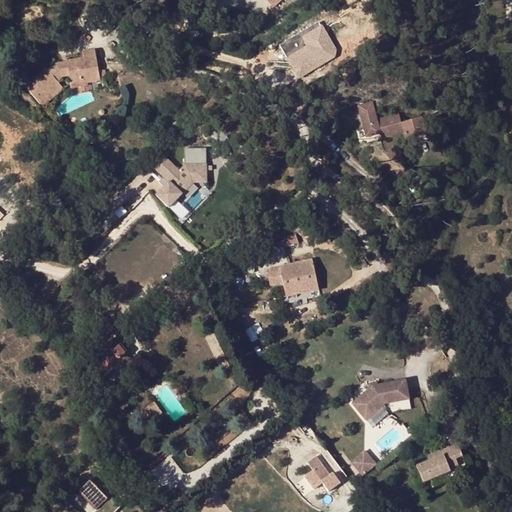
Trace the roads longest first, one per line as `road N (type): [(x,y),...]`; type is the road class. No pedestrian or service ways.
road 1 (residential): [(241,511),(243,501),(293,469),(300,439),(245,368),(217,313),(212,258),(307,196),(313,160),(308,140),(274,104),(219,79),(129,55),(116,0)]
road 2 (unknown): [(212,258),(143,205),(78,269),(0,252)]
